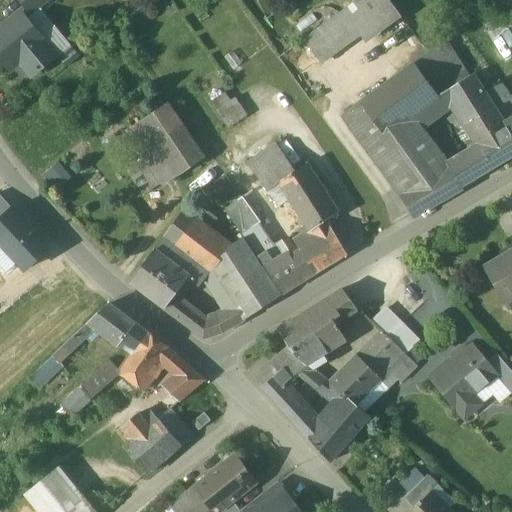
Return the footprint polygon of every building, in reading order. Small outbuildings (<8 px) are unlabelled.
[(20,0),(31,13),(46,0),(20,0)] [(388,0),(358,0),(342,12),(360,35),(366,44),(402,17),(388,0)] [(342,12),(304,40),(320,64),(360,35),(342,12)] [(20,13),(0,28),(0,58),(10,71),(24,59),(36,73),(56,56),(20,13)] [(511,23),(490,29),(507,61),(511,59),(511,23)] [(446,40),(415,63),(440,98),(443,96),(442,95),(446,92),(469,77),(446,40)] [(422,151),(403,125),(440,98),(415,63),(359,104),(383,135),(409,170),(391,181),(415,214),(434,204),(463,186),(462,185),(453,168),(452,167),(448,163),(433,144),(422,151)] [(469,77),(446,92),(452,104),(454,103),(467,124),(494,108),(490,102),(484,93),(473,75),(469,77)] [(500,81),(484,93),(490,102),(494,100),(498,106),(511,96),(500,81)] [(225,95),(214,103),(219,110),(230,102),(225,95)] [(230,102),(219,110),(231,128),(248,116),(235,98),(230,102)] [(169,102),(127,131),(146,159),(162,182),(164,185),(206,158),(169,102)] [(383,135),(359,104),(343,116),(366,147),(383,135)] [(494,108),(467,124),(480,144),(463,154),(476,177),(511,156),(511,135),(506,127),(494,108)] [(409,170),(383,135),(366,147),(391,181),(409,170)] [(295,171),(277,145),(250,164),(269,192),(280,184),(279,183),(295,171)] [(463,154),(448,163),(452,167),(453,168),(462,185),(476,177),(463,154)] [(162,182),(146,159),(129,171),(144,194),(162,182)] [(71,176),(59,162),(39,179),(52,193),(71,176)] [(295,171),(279,183),(280,184),(289,199),(309,231),(310,232),(325,222),(338,214),(306,164),(295,171)] [(280,184),(269,192),(279,207),(289,199),(280,184)] [(0,192),(0,217),(1,219),(13,209),(13,210),(15,208),(0,192)] [(260,224),(243,199),(226,212),(243,235),(258,226),(260,224)] [(1,219),(0,220),(0,240),(6,247),(23,266),(47,247),(37,237),(38,236),(35,232),(34,233),(19,217),(13,210),(13,209),(1,219)] [(224,240),(184,209),(163,237),(209,273),(211,275),(214,270),(231,245),(224,240)] [(325,222),(310,232),(309,231),(293,240),(301,252),(315,274),(346,255),(325,222)] [(258,226),(243,235),(251,247),(260,241),(267,251),(273,248),(258,226)] [(236,228),(229,233),(224,240),(231,245),(243,239),(236,228)] [(209,273),(163,237),(155,249),(190,276),(189,277),(199,284),(209,273)] [(280,296),(243,239),(231,245),(214,270),(237,306),(245,319),(280,296)] [(260,241),(251,247),(258,256),(267,251),(260,241)] [(267,251),(258,256),(265,268),(289,253),(282,242),(273,248),(267,251)] [(23,266),(6,247),(0,250),(0,256),(7,265),(10,263),(19,273),(25,268),(23,266)] [(190,276),(155,249),(130,282),(166,309),(175,296),(189,277),(190,276)] [(511,251),(485,267),(508,306),(511,303),(511,251)] [(301,252),(292,257),(289,253),(265,268),(283,294),(315,274),(301,252)] [(341,290),(278,329),(285,339),(289,346),(296,357),(305,363),(312,369),(314,371),(327,362),(323,356),(346,341),(334,321),(355,308),(352,305),(341,290)] [(202,316),(175,296),(166,309),(204,339),(206,338),(202,316)] [(136,324),(109,304),(90,322),(90,321),(89,321),(97,328),(119,345),(123,340),(136,324)] [(237,306),(218,316),(223,332),(245,319),(237,306)] [(218,316),(202,316),(206,338),(223,332),(218,316)] [(89,321),(53,356),(60,363),(97,328),(89,321)] [(149,334),(136,324),(123,340),(137,351),(149,334)] [(408,359),(382,333),(359,356),(368,366),(367,366),(381,380),(380,381),(383,384),(393,374),(408,359)] [(175,353),(149,334),(137,351),(131,360),(153,377),(155,378),(164,364),(167,367),(175,353)] [(289,346),(269,364),(277,373),(282,369),(296,357),(289,346)] [(474,346),(446,369),(443,365),(430,376),(465,419),(482,404),(474,395),(497,376),(498,375),(488,363),(474,346)] [(205,380),(175,353),(167,367),(177,376),(166,389),(173,394),(180,401),(205,380)] [(511,392),(511,371),(498,355),(488,363),(498,375),(497,376),(511,393),(511,392)] [(60,363),(53,356),(29,378),(40,389),(64,368),(60,363)] [(368,366),(359,356),(331,384),(347,397),(356,405),(380,381),(381,380),(367,366),(368,366)] [(296,357),(282,369),(289,378),(305,363),(296,357)] [(408,359),(393,374),(401,383),(416,368),(408,359)] [(153,377),(131,360),(121,374),(144,390),(153,377)] [(102,369),(81,387),(92,399),(121,372),(112,363),(102,369)] [(277,373),(262,387),(281,408),(292,399),(293,398),(283,386),(290,380),(289,378),(282,369),(277,373)] [(312,369),(308,374),(315,380),(319,375),(314,371),(312,369)] [(331,384),(323,378),(316,385),(339,405),(347,397),(331,384)] [(81,387),(61,405),(72,417),(92,399),(81,387)] [(173,394),(162,403),(169,410),(171,409),(180,401),(173,394)] [(356,405),(347,397),(339,405),(327,418),(350,440),(370,416),(356,405)] [(302,411),(292,399),(281,408),(291,419),(302,411)] [(194,435),(171,409),(169,410),(159,419),(182,445),(194,435)] [(318,429),(302,411),(291,419),(309,439),(318,429)] [(139,412),(118,431),(129,444),(150,425),(139,412)] [(211,420),(205,412),(192,423),(198,430),(211,420)] [(129,444),(125,448),(148,475),(182,445),(159,419),(159,418),(150,425),(129,444)] [(318,429),(309,439),(330,462),(350,440),(327,418),(318,429)] [(237,457),(206,480),(223,503),(225,506),(226,507),(233,502),(257,483),(237,457)] [(94,511),(84,500),(59,468),(27,494),(41,511),(94,511)] [(414,471),(403,481),(412,491),(423,480),(414,471)] [(412,491),(407,496),(416,506),(430,493),(431,493),(438,486),(428,476),(423,480),(412,491)] [(206,480),(172,505),(177,511),(210,511),(223,503),(206,480)] [(23,482),(11,492),(19,501),(27,494),(30,491),(23,482)] [(277,483),(240,511),(262,511),(285,494),(277,483)] [(100,511),(106,507),(94,492),(84,500),(94,511),(100,511)] [(448,511),(431,493),(430,493),(416,506),(409,511),(448,511)] [(299,511),(285,494),(262,511),(299,511)] [(233,502),(226,507),(225,506),(217,511),(239,511),(240,511),(233,502)]
